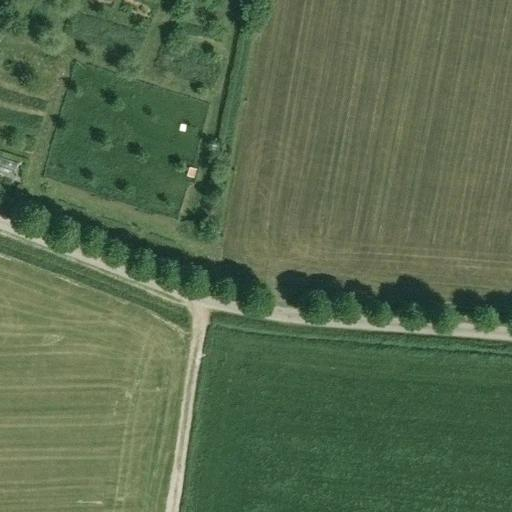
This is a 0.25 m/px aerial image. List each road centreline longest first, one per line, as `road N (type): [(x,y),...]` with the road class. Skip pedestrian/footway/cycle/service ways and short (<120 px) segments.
road 1 (unclassified): [(511,335),(310,320),(199,298),(0,226)]
road 2 (track): [(171,511),(199,298)]
